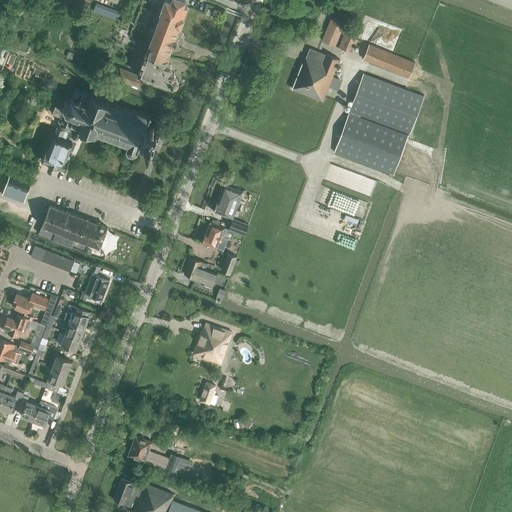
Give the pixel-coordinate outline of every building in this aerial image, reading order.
[(168,58),(174,44),(176,45),(178,40),(175,39),(180,26),(181,26),(184,18),(188,7),(184,6),(186,0),(172,0),(172,1),(169,0),(165,0),(161,13),(162,13),(147,54),(161,59),(162,58),(164,59),(165,57),(168,58)] [(120,12),(114,10),(111,18),(117,20),(120,12)] [(322,41),(335,46),(344,24),(331,18),(322,41)] [(359,36),(369,40),(376,24),(366,19),(359,36)] [(357,39),(344,34),(339,48),(352,53),(357,39)] [(409,78),(410,75),(415,63),(369,44),(363,59),(409,78)] [(302,64),(292,89),(323,101),(339,59),(326,54),(326,55),(310,48),(303,64),(302,64)] [(147,54),(139,75),(120,68),(117,77),(140,86),(143,77),(174,88),(178,87),(179,82),(178,79),(175,78),(176,76),(175,73),(171,71),(172,67),(171,65),(167,63),(169,59),(168,58),(165,57),(164,59),(162,58),(161,59),(147,54)] [(394,174),(407,139),(409,135),(361,117),(362,115),(411,134),(425,95),(364,73),(335,152),(394,174)] [(72,127),(73,125),(80,127),(79,129),(81,130),(82,128),(85,129),(84,131),(81,132),(82,134),(85,133),(89,134),(90,137),(92,136),(91,134),(92,132),(94,133),(93,135),(95,135),(96,133),(103,136),(102,138),(104,139),(105,137),(112,139),(111,141),(113,142),(114,140),(120,142),(119,145),(121,145),(122,143),(129,146),(128,150),(125,150),(125,151),(128,151),(129,153),(127,155),(128,156),(130,154),(132,155),(132,158),(134,158),(134,155),(136,154),(138,155),(139,154),(137,153),(139,149),(141,150),(142,148),(139,148),(141,142),(142,142),(143,140),(152,143),(151,145),(153,146),(154,144),(156,144),(157,143),(155,142),(159,134),(160,134),(160,133),(158,132),(159,130),(157,129),(156,131),(154,130),(155,128),(154,126),(152,125),(150,126),(149,128),(148,128),(149,125),(148,124),(150,119),(152,120),(152,119),(150,118),(151,116),(150,116),(149,117),(142,115),(143,113),(141,112),(140,114),(133,111),(134,109),(132,109),(132,111),(125,108),(125,106),(124,106),(123,108),(117,105),(117,103),(116,103),(115,105),(108,102),(108,100),(107,99),(106,101),(103,100),(104,97),(105,97),(105,96),(103,96),(98,94),(98,93),(97,93),(97,95),(96,98),(93,96),(94,94),(92,94),(91,96),(84,93),(85,91),(83,90),(82,92),(81,92),(80,92),(77,91),(76,89),(75,89),(76,92),(74,96),(72,97),(73,98),(68,100),(67,99),(65,99),(67,102),(65,106),(63,107),(63,108),(56,106),(53,114),(63,118),(60,119),(59,121),(60,123),(62,124),(61,126),(70,129),(71,126),(72,127)] [(72,130),(70,129),(61,126),(59,125),(59,126),(58,126),(49,150),(46,149),(42,160),(66,169),(72,155),(69,154),(74,143),(66,140),(69,132),(70,130),(72,131),(72,130)] [(29,193),(32,183),(11,175),(4,194),(25,202),(29,193)] [(217,201),(214,212),(233,219),(233,217),(243,192),(224,185),(218,201),(217,201)] [(346,194),(345,199),(323,191),(320,202),(351,213),(357,198),(346,194)] [(108,227),(51,205),(48,211),(46,210),(41,221),(44,222),(39,233),(86,251),(89,243),(100,247),(108,227)] [(233,219),(229,229),(245,235),(249,223),(233,217),(233,219)] [(227,228),(210,222),(206,233),(206,232),(202,242),(205,244),(204,246),(209,248),(210,245),(217,248),(218,244),(225,247),(228,238),(224,236),(227,228)] [(330,230),(327,242),(337,244),(340,233),(330,230)] [(37,259),(42,248),(36,246),(32,257),(37,259)] [(42,248),(37,259),(43,261),(47,250),(42,248)] [(47,250),(43,261),(49,263),(53,252),(47,250)] [(53,252),(49,263),(54,265),(58,254),(53,252)] [(58,254),(54,265),(60,267),(64,256),(58,254)] [(239,261),(236,259),(237,257),(227,254),(223,264),(225,265),(223,270),(230,273),(234,263),(238,265),(239,261)] [(64,256),(60,267),(65,269),(70,258),(64,256)] [(205,269),(208,263),(191,257),(184,274),(195,278),(204,282),(203,286),(211,290),(217,274),(205,269)] [(70,258),(65,269),(71,272),(75,260),(70,258)] [(91,270),(98,272),(100,266),(93,264),(91,270)] [(93,285),(89,295),(103,300),(110,280),(97,275),(93,273),(89,284),(93,285)] [(63,286),(60,294),(73,299),(76,291),(63,286)] [(220,288),(217,296),(223,299),(226,291),(220,288)] [(48,299),(33,293),(30,298),(17,293),(12,306),(30,312),(33,306),(44,310),(48,299)] [(51,314),(56,303),(49,301),(45,312),(51,314)] [(58,304),(53,315),(53,316),(56,317),(56,316),(57,317),(62,305),(58,304)] [(85,328),(89,317),(91,311),(77,305),(73,316),(67,313),(64,320),(65,320),(85,328)] [(5,332),(19,337),(20,334),(21,334),(21,332),(27,334),(32,320),(17,315),(15,320),(7,317),(4,327),(4,329),(5,332)] [(47,327),(51,328),(56,317),(53,316),(53,315),(51,315),(47,326),(47,327)] [(65,320),(63,326),(68,328),(66,334),(81,339),(85,328),(65,320)] [(43,338),(47,327),(47,326),(38,323),(34,334),(43,338)] [(202,330),(193,354),(221,363),(232,332),(206,323),(203,331),(202,330)] [(47,327),(43,338),(47,339),(51,328),(47,327)] [(76,351),(81,339),(66,334),(61,345),(76,351)] [(16,351),(19,353),(20,349),(31,353),(34,346),(22,341),(20,346),(0,338),(0,358),(11,362),(16,351)] [(34,361),(38,362),(43,351),(38,349),(34,361)] [(53,368),(68,373),(72,361),(57,356),(53,368)] [(233,360),(230,368),(237,370),(240,363),(233,360)] [(38,362),(34,361),(29,372),(34,374),(38,362)] [(12,375),(14,370),(2,366),(1,369),(1,370),(12,375)] [(68,373),(53,368),(49,379),(47,383),(48,384),(56,387),(58,382),(63,384),(68,373)] [(14,370),(12,375),(23,380),(25,375),(14,370)] [(47,383),(36,379),(34,383),(46,387),(48,384),(47,383)] [(207,382),(200,401),(210,404),(210,403),(215,405),(218,396),(213,394),(216,386),(207,382)] [(12,388),(7,387),(0,405),(0,407),(11,412),(14,403),(20,405),(24,395),(23,395),(24,393),(18,391),(16,396),(10,394),(12,388)] [(30,397),(24,395),(20,405),(20,406),(25,408),(22,416),(34,420),(39,405),(28,401),(30,397)] [(40,402),(39,405),(34,420),(45,425),(48,417),(53,419),(57,408),(40,402)] [(252,423),(247,419),(243,424),(248,428),(252,423)] [(136,435),(128,455),(145,462),(145,461),(156,466),(166,469),(177,473),(179,474),(187,477),(193,462),(183,458),(171,454),(170,458),(160,455),(149,451),(153,442),(136,435)] [(122,479),(114,500),(131,507),(136,495),(141,497),(144,489),(139,487),(140,486),(122,479)] [(141,497),(135,511),(167,511),(172,500),(174,495),(146,484),(144,489),(141,497)] [(203,511),(172,500),(167,511),(203,511)]
